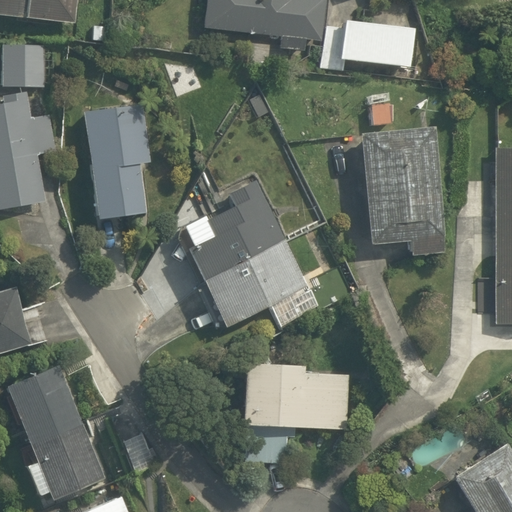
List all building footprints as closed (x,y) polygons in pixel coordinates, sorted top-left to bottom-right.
[(70,0),(0,0),(0,21),(68,27),(70,0)] [(205,0),(203,31),(278,37),(277,53),(299,55),(301,40),(320,41),(322,0),(205,0)] [(333,64),(410,73),(414,34),(325,25),(320,70),(333,71),(333,64)] [(275,44),(249,42),(247,67),(274,68),(275,44)] [(43,47),(2,44),(0,67),(0,90),(39,94),(43,47)] [(0,213),(46,203),(37,158),(53,154),(45,116),(30,120),(24,94),(2,99),(5,109),(0,109),(0,213)] [(387,97),(370,97),(370,128),(388,128),(387,97)] [(94,121),(84,122),(95,226),(144,221),(138,170),(150,169),(145,117),(135,118),(134,109),(93,113),(94,121)] [(396,127),(397,138),(361,141),(369,254),(411,251),(412,260),(441,258),(432,136),(421,136),(421,126),(396,127)] [(511,148),(496,149),(491,329),(511,329),(511,148)] [(266,310),(275,327),(310,309),(301,292),(309,288),(253,179),(224,194),(235,214),(175,245),(200,293),(193,296),(214,337),(226,330),(266,310)] [(380,277),(341,294),(388,403),(428,386),(380,277)] [(15,289),(0,293),(0,362),(32,353),(15,289)] [(5,388),(36,467),(27,471),(39,502),(48,498),(52,506),(101,486),(54,368),(5,388)] [(347,376),(246,373),(244,434),(346,436),(347,376)] [(144,434),(121,443),(134,479),(158,470),(144,434)] [(281,439),(256,438),(254,465),(279,466),(281,439)] [(511,511),(511,461),(507,452),(454,484),(470,511),(511,511)] [(126,511),(120,495),(79,511),(126,511)]
